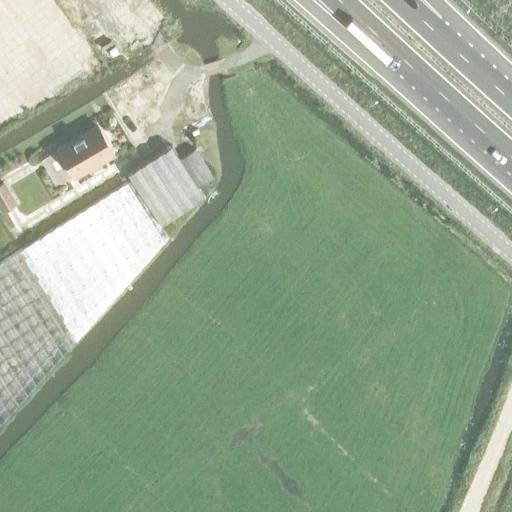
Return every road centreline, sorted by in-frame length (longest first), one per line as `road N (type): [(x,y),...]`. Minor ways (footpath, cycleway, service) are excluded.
road 1 (unclassified): [(0,506),(333,241)]
road 2 (unclassified): [(117,0),(231,108),(333,241)]
road 3 (trunk): [(403,58),(511,152)]
